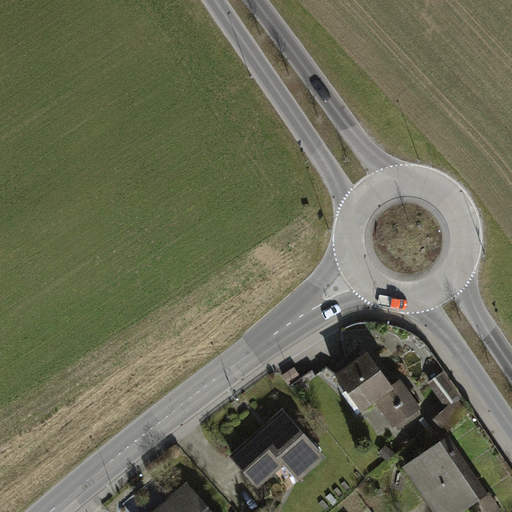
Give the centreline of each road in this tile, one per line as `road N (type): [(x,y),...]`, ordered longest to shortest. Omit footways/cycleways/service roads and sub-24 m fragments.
road 1 (tertiary): [(355,274),(61,511)]
road 2 (secondary): [(235,0),(370,189)]
road 3 (secondary): [(443,286),(466,243),(447,193),(414,178),(370,189)]
road 4 (secondary): [(443,286),(511,389)]
